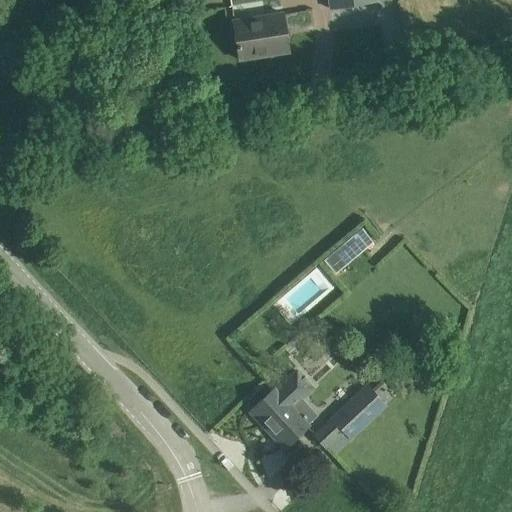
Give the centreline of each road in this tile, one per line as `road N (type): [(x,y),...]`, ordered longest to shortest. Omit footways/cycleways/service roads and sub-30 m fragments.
road 1 (unclassified): [(0,151),(412,68)]
road 2 (unclassified): [(197,511),(172,446),(0,257)]
